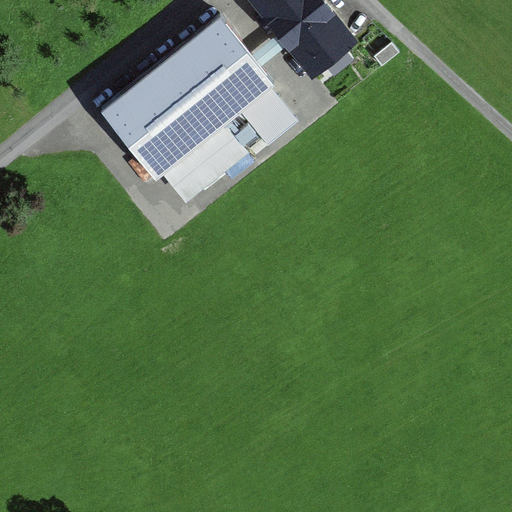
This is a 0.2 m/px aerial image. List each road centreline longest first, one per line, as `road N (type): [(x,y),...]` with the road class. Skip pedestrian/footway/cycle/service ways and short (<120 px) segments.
road 1 (track): [(195,0),(0,160)]
road 2 (track): [(366,0),(511,134)]
